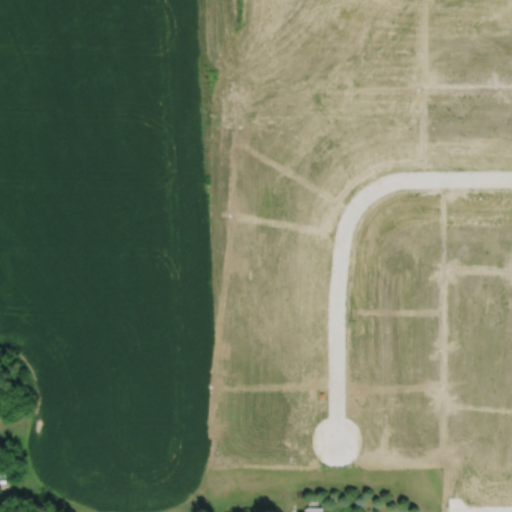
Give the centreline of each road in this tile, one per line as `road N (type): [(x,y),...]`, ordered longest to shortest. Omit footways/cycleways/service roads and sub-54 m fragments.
road 1 (residential): [(333,454),(336,273),(354,202)]
road 2 (residential): [(354,202),(404,177),(511,179)]
